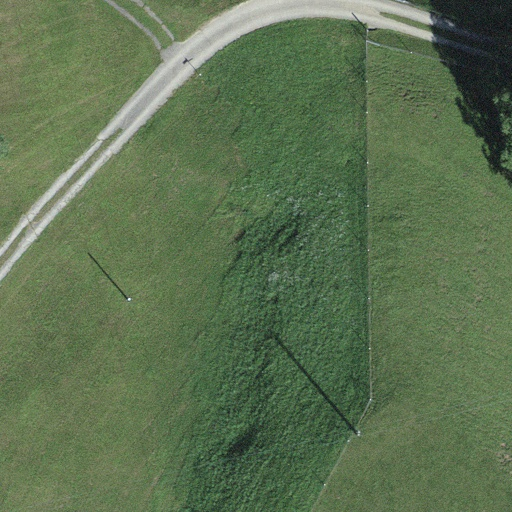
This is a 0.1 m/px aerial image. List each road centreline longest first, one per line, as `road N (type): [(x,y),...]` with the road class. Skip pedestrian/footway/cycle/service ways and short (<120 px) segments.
road 1 (track): [(177,68),(243,14),(311,3),(386,14),(511,53)]
road 2 (track): [(0,264),(55,193),(177,68)]
